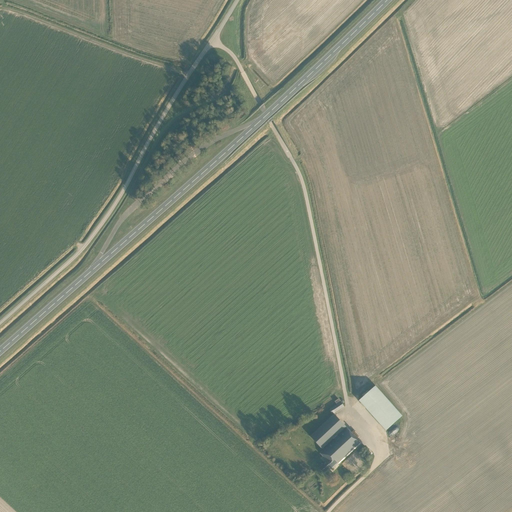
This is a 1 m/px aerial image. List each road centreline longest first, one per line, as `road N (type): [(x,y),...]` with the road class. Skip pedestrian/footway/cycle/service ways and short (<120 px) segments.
road 1 (unclassified): [(346,404),(301,179),(234,59),(212,37)]
road 2 (unclassified): [(0,319),(85,241),(212,37)]
road 3 (trunk): [(93,268),(257,122)]
road 4 (trunk): [(257,122),(385,0)]
road 5 (trunk): [(0,351),(93,268)]
